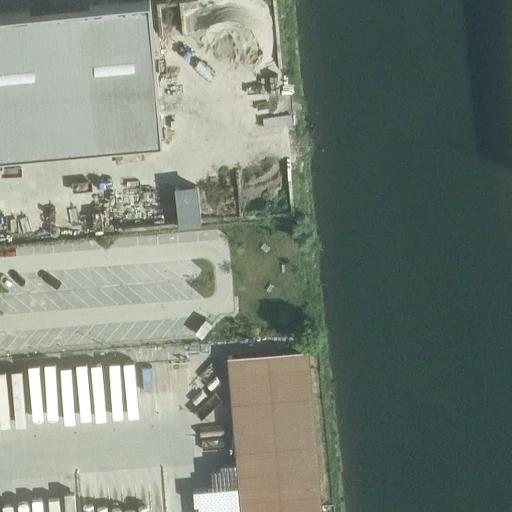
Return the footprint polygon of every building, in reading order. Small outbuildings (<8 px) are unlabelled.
[(131,0),(0,11),(0,162),(4,162),(3,152),(162,138),(149,0),(131,0)] [(201,183),(178,183),(179,221),(202,221),(201,183)] [(321,511),(308,347),(230,353),(242,511),(321,511)] [(51,373),(69,372),(69,375),(89,375),(89,357),(16,358),(16,371),(51,370),(51,373)] [(44,497),(4,500),(4,511),(34,511),(45,511),(44,497)]
